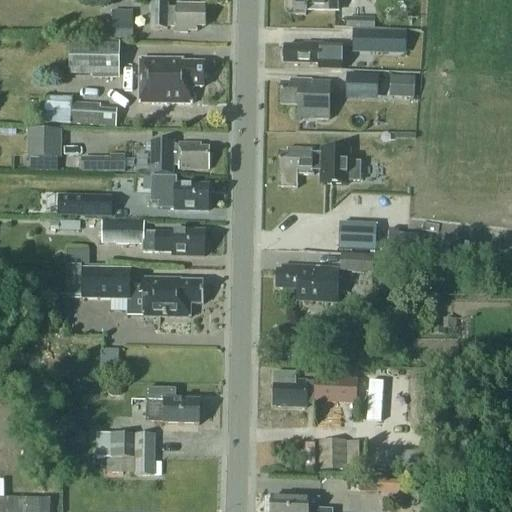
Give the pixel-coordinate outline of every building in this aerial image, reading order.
[(285,0),(286,12),(289,16),(305,16),(305,13),(307,13),(307,11),(337,12),(337,0),(285,0)] [(167,5),(151,5),(151,31),(167,31),(167,29),(175,29),(175,34),(188,34),(188,32),(197,32),(197,28),(205,28),(205,10),(205,5),(175,5),(175,9),(167,9),(167,5)] [(364,29),(365,19),(347,19),(346,29),(364,29)] [(133,25),(103,25),(103,40),(133,40),(133,25)] [(353,53),(390,54),(390,32),(353,31),(353,53)] [(68,44),(68,76),(92,77),(92,80),(118,80),(118,45),(68,44)] [(320,47),(320,45),(304,45),(303,48),(285,47),(284,65),(319,66),(319,70),(341,70),(342,47),(320,47)] [(183,61),(140,61),(139,105),(192,105),(192,88),(203,89),(204,64),(183,64),(183,61)] [(378,95),(378,75),(346,75),(345,95),(378,95)] [(419,97),(419,77),(395,76),(395,97),(419,97)] [(312,86),(312,82),(290,81),(290,85),(282,84),(281,106),(299,107),(298,113),(298,119),(298,120),(299,120),(310,121),(328,121),(330,87),(312,86)] [(70,126),(99,128),(100,104),(72,102),(70,126)] [(27,159),(61,160),(61,131),(27,131),(27,159)] [(179,145),(179,147),(173,147),(173,143),(152,143),(151,176),(173,176),(173,167),(178,167),(178,171),(209,171),(209,149),(201,149),(201,145),(179,145)] [(313,176),(313,171),(313,153),(313,150),(288,149),(288,154),(279,153),(279,189),(297,190),(298,176),(313,176)] [(323,150),(323,154),(313,153),(313,171),(322,171),(322,185),(347,185),(347,182),(359,182),(360,164),(347,163),(348,151),(323,150)] [(81,173),(125,174),(125,156),(108,156),(108,158),(81,158),(81,173)] [(363,160),(364,182),(378,182),(377,160),(363,160)] [(177,179),(151,178),(150,204),(175,205),(175,212),(208,213),(209,187),(177,187),(177,179)] [(79,189),(78,215),(129,217),(130,190),(79,189)] [(173,257),(205,258),(205,233),(173,232),(173,234),(144,233),(144,224),(101,223),(100,244),(143,246),(143,253),(173,254),(173,257)] [(340,223),(339,248),(387,250),(388,225),(340,223)] [(340,255),(339,272),(372,274),(373,257),(340,255)] [(298,302),(310,302),(338,302),(338,268),(311,267),(282,267),(282,272),(277,272),(277,290),(298,291),(298,302)] [(415,282),(416,269),(408,268),(406,281),(415,282)] [(204,283),(171,282),(171,281),(144,280),(144,281),(130,281),(130,272),(83,271),(83,301),(129,302),(130,295),(144,295),(143,318),(190,319),(190,305),(203,305),(204,283)] [(367,308),(356,314),(361,323),(371,317),(367,308)] [(315,405),(315,403),(355,404),(357,369),(316,368),(315,383),(294,382),(295,375),(274,374),(273,408),(307,409),(307,405),(315,405)] [(111,389),(109,391),(109,394),(111,397),(119,397),(121,395),(121,391),(119,389),(111,389)] [(164,425),(199,426),(200,402),(176,401),(176,391),(146,390),(146,404),(147,404),(146,423),(164,423),(164,425)] [(111,460),(107,459),(106,474),(122,474),(122,460),(135,460),(134,477),(154,478),(154,435),(111,435),(111,460)] [(370,468),(417,466),(416,450),(369,451),(370,468)] [(412,487),(430,486),(429,477),(412,478),(412,487)] [(378,494),(399,494),(399,479),(378,479),(378,494)] [(330,511),(308,511),(309,499),(272,498),(271,511),(330,511)] [(0,511),(12,511),(12,499),(0,499),(0,511)]
